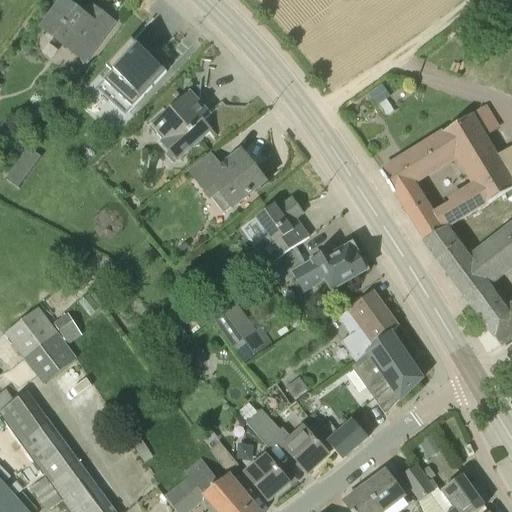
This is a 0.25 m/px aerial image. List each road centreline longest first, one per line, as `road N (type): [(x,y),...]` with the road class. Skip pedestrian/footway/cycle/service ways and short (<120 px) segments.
road 1 (secondary): [(475,379),(311,119),(205,0)]
road 2 (residential): [(300,511),(475,379)]
road 3 (track): [(325,109),(477,0)]
